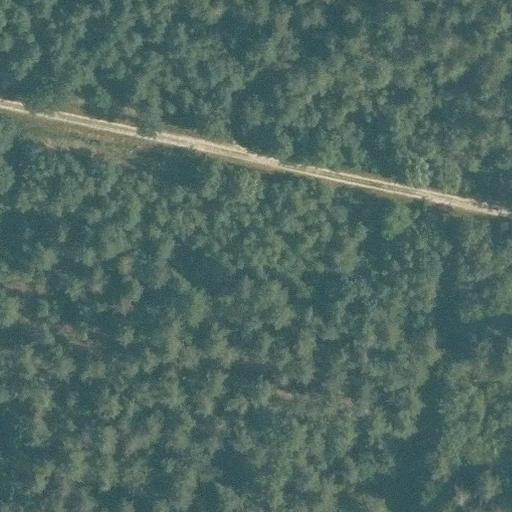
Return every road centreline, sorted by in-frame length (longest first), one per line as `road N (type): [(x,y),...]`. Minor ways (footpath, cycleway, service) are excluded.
road 1 (track): [(448,200),(206,145)]
road 2 (track): [(206,145),(0,101)]
